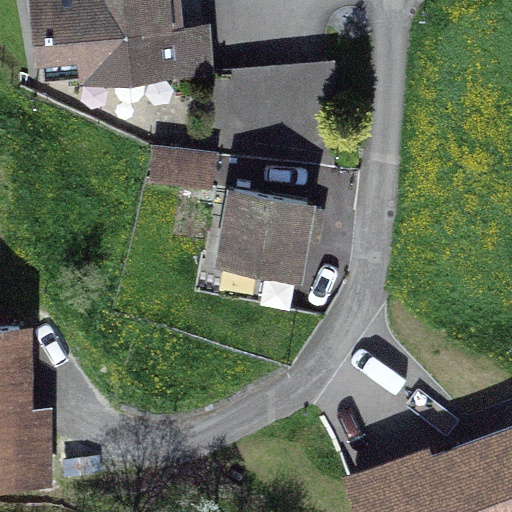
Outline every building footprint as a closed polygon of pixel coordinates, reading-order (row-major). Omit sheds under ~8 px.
[(34,0),(42,78),(173,67),(166,0),(34,0)] [(205,79),(198,153),(325,166),(326,69),(205,79)] [(150,150),(147,179),(207,186),(211,157),(150,150)] [(230,189),(218,261),(291,273),(303,201),(230,189)] [(0,482),(16,482),(15,328),(0,328),(0,482)] [(511,511),(511,426),(353,486),(363,511),(511,511)]
